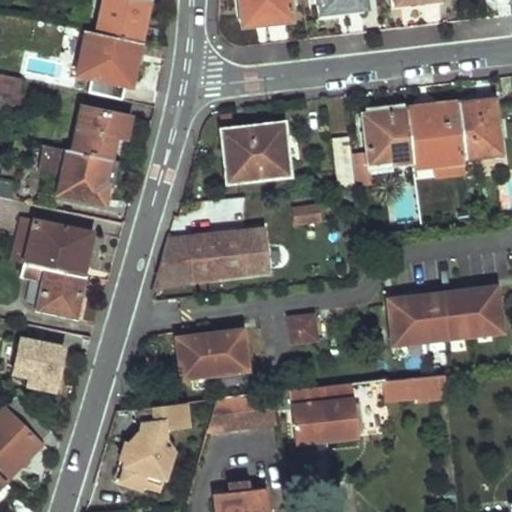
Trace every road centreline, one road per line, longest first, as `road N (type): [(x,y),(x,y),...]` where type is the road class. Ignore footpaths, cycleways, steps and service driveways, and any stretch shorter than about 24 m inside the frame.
road 1 (residential): [(60,511),(184,81)]
road 2 (residential): [(184,81),(511,50)]
